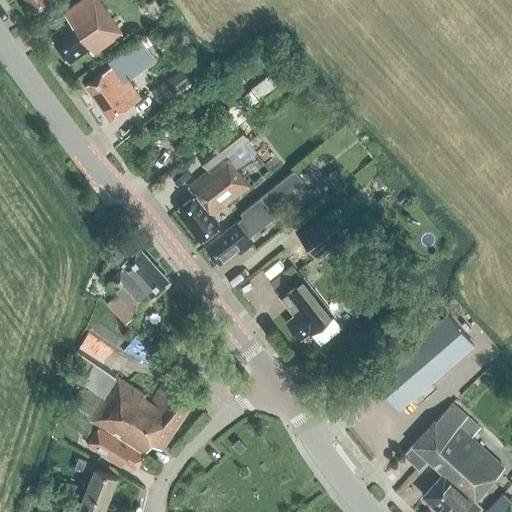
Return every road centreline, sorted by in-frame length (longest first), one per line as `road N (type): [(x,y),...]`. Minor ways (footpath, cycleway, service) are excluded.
road 1 (secondary): [(274,381),(133,198),(78,149),(0,42)]
road 2 (residential): [(154,511),(157,490),(187,448),(274,381)]
road 3 (secondary): [(371,511),(274,381)]
